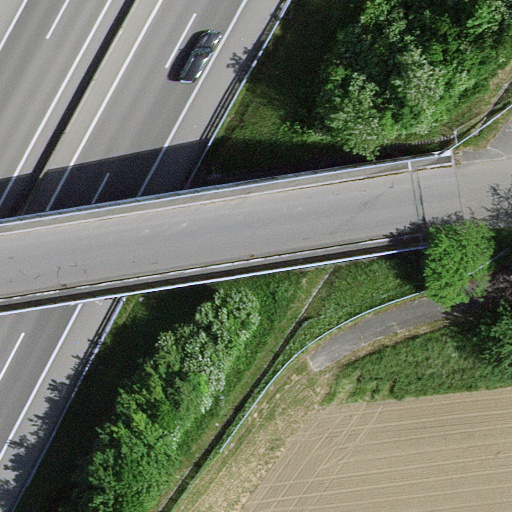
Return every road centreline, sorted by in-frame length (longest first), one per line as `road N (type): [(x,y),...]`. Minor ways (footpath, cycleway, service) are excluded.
road 1 (unclassified): [(0,268),(511,185)]
road 2 (motorway): [(0,378),(203,0)]
road 3 (motorway): [(68,0),(0,125)]
